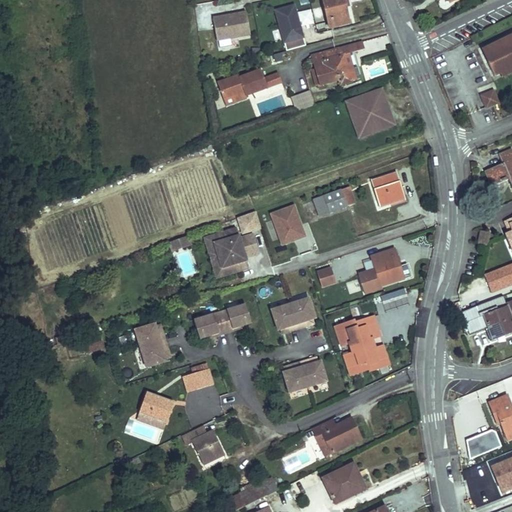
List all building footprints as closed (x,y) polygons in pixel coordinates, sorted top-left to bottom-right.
[(343,0),(322,0),(329,28),(349,24),(345,8),(343,0)] [(286,51),(306,46),(294,5),(275,11),(286,51)] [(217,41),(250,35),(246,12),(213,18),(217,41)] [(511,35),(484,49),(490,61),(487,62),(494,76),(500,73),(499,71),(510,65),(511,64),(511,35)] [(362,42),(342,47),(351,81),(360,78),(357,67),(352,68),(349,53),(364,49),(362,42)] [(351,81),(342,47),(311,55),(315,69),(320,85),(339,79),(340,84),(351,81)] [(490,61),(484,49),(481,50),(487,62),(490,61)] [(499,71),(502,77),(511,71),(511,69),(510,65),(499,71)] [(316,86),(320,85),(315,69),(311,70),(316,86)] [(267,88),(264,78),(260,70),(239,77),(238,75),(217,83),(226,106),(243,100),(241,94),(245,92),(246,96),(267,88)] [(278,73),(264,78),(267,88),(281,83),(278,73)] [(381,90),(357,99),(361,110),(355,112),(362,130),(379,124),(381,129),(394,125),(389,110),(382,113),(380,106),(386,104),(381,90)] [(310,91),(291,98),(296,112),(315,105),(310,91)] [(481,96),(486,108),(498,103),(493,91),(481,96)] [(361,110),(357,99),(347,102),(359,137),(381,129),(379,124),(362,130),(355,112),(361,110)] [(382,113),(389,110),(386,104),(380,106),(382,113)] [(511,152),(511,150),(499,155),(503,164),(486,171),(492,184),(508,177),(511,186),(511,152)] [(396,183),(400,182),(397,173),(371,181),(379,207),(401,200),(396,183)] [(396,183),(401,200),(405,199),(400,182),(396,183)] [(355,203),(349,187),(340,190),(346,207),(355,203)] [(329,213),(346,207),(340,190),(324,196),(329,213)] [(329,213),(324,196),(313,200),(319,216),(329,213)] [(305,237),(294,206),(271,215),(282,245),(305,237)] [(236,216),(240,234),(261,230),(257,212),(236,216)] [(214,243),(219,260),(218,262),(219,266),(221,267),(224,276),(233,273),(232,271),(239,269),(239,271),(248,268),(236,229),(220,234),(222,241),(214,243)] [(480,231),(477,245),(487,247),(490,233),(480,231)] [(216,278),(224,276),(221,267),(219,266),(218,262),(219,260),(214,243),(222,241),(220,234),(204,238),(216,278)] [(252,235),(239,239),(245,258),(258,254),(252,235)] [(187,236),(169,243),(172,252),(191,246),(187,236)] [(401,279),(397,268),(399,267),(394,250),(371,257),(375,269),(377,274),(372,275),(371,271),(358,275),(364,294),(382,288),(381,286),(401,279)] [(511,283),(511,263),(484,274),(491,292),(511,283)] [(321,287),(336,282),(331,268),(317,273),(321,287)] [(395,301),(407,297),(405,289),(379,296),(384,313),(398,309),(395,301)] [(488,328),(491,338),(507,332),(508,335),(511,332),(511,319),(511,320),(511,319),(511,300),(506,303),(503,296),(461,312),(469,335),(488,328)] [(270,309),(289,303),(287,298),(268,304),(270,309)] [(309,298),(290,304),(298,329),(307,326),(305,322),(312,319),(315,318),(309,298)] [(245,304),(219,312),(226,333),(233,331),(233,329),(240,327),(251,323),(245,304)] [(298,329),(290,304),(271,310),(277,331),(281,330),(287,327),(289,332),(298,329)] [(226,333),(219,312),(193,320),(199,339),(210,336),(218,334),(218,336),(226,333)] [(372,339),(380,336),(374,317),(355,323),(354,320),(335,327),(341,346),(349,343),(359,340),(360,343),(372,339)] [(134,330),(140,349),(165,341),(162,332),(158,334),(155,324),(134,330)] [(507,332),(491,338),(492,340),(508,335),(507,332)] [(359,340),(349,343),(352,353),(363,350),(364,352),(375,349),(372,339),(360,343),(359,340)] [(88,353),(103,349),(101,341),(86,346),(88,353)] [(165,341),(140,349),(146,368),(166,362),(163,352),(168,350),(165,341)] [(389,365),(383,346),(375,349),(364,352),(363,350),(352,353),(344,356),(350,375),(369,369),(370,371),(389,365)] [(309,360),(300,362),(308,388),(327,382),(320,361),(317,362),(310,364),(309,360)] [(308,388),(300,362),(291,365),(292,370),(285,372),(282,373),(289,393),(308,388)] [(192,374),(208,370),(207,365),(191,369),(192,374)] [(213,385),(208,370),(192,374),(197,390),(213,385)] [(187,393),(197,390),(192,374),(183,377),(187,393)] [(196,424),(223,418),(216,387),(189,394),(196,424)] [(167,423),(174,402),(157,396),(156,399),(153,398),(154,395),(146,393),(139,413),(167,423)] [(495,421),(498,419),(500,423),(507,440),(511,437),(511,408),(507,396),(488,404),(495,421)] [(361,440),(351,419),(338,425),(339,427),(335,429),(334,427),(330,420),(311,429),(315,437),(322,434),(332,454),(361,440)] [(203,463),(223,454),(212,431),(205,434),(201,426),(181,436),(185,445),(193,441),(203,463)] [(325,457),(332,454),(322,434),(315,437),(325,457)] [(114,460),(117,467),(129,461),(126,454),(114,460)] [(511,458),(491,467),(501,490),(511,484),(511,458)] [(353,464),(323,479),(335,504),(365,489),(353,464)] [(266,496),(277,491),(271,479),(260,485),(266,496)] [(511,484),(501,490),(502,494),(511,489),(511,484)] [(266,496),(260,485),(230,500),(235,511),(266,496)]
